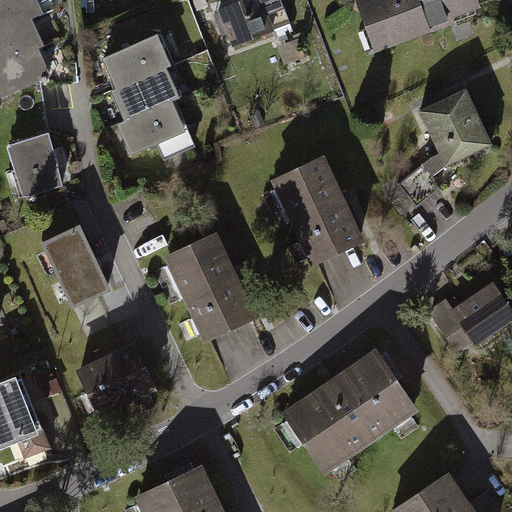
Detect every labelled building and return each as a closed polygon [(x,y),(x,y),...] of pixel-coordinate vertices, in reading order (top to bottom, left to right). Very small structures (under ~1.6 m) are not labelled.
[(0,0),(0,32),(31,19),(42,14),(35,0),(0,0)] [(261,0),(239,0),(215,10),(230,48),(273,32),(261,0)] [(373,0),(361,5),(378,53),(453,26),(451,20),(478,11),(473,0),(373,0)] [(0,65),(37,50),(44,47),(31,19),(0,32),(0,65)] [(103,60),(116,88),(164,69),(172,65),(159,35),(103,60)] [(0,99),(49,76),(37,50),(0,65),(0,99)] [(124,122),(170,103),(178,99),(164,69),(116,88),(111,90),(124,122)] [(491,145),(465,90),(419,112),(445,167),(491,145)] [(170,103),(124,122),(117,125),(130,156),(184,132),(170,103)] [(8,147),(24,198),(64,185),(48,135),(8,147)] [(363,243),(322,157),(271,181),(312,268),(363,243)] [(111,291),(80,227),(40,246),(71,310),(111,291)] [(254,319),(213,234),(161,258),(202,343),(254,319)] [(511,321),(511,309),(493,283),(453,311),(445,300),(428,312),(457,353),(471,343),(474,348),(511,321)] [(133,346),(76,374),(98,420),(155,393),(133,346)] [(374,351),(281,415),(324,477),(417,413),(374,351)] [(51,453),(21,378),(0,385),(0,452),(14,447),(21,465),(51,453)] [(220,511),(202,470),(134,500),(139,511),(220,511)] [(472,511),(447,474),(391,511),(472,511)]
